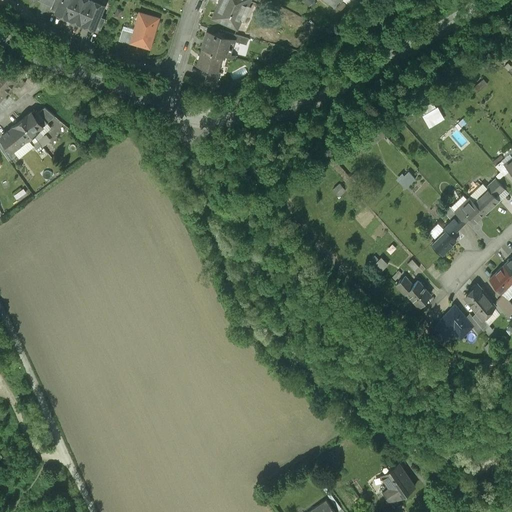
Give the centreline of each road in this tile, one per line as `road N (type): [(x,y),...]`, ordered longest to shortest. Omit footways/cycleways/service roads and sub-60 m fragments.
road 1 (residential): [(162,108),(199,116),(266,112),(344,88),(503,0)]
road 2 (residential): [(0,308),(92,511)]
road 3 (residential): [(172,72),(0,9)]
road 4 (residential): [(0,41),(162,108)]
